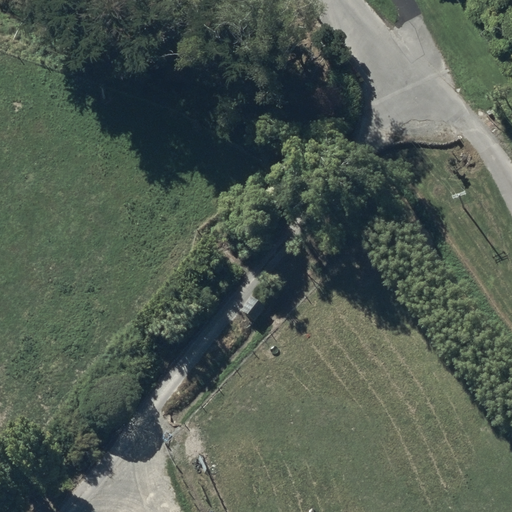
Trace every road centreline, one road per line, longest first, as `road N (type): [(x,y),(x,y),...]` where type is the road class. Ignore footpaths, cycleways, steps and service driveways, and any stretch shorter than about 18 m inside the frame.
road 1 (track): [(423,84),(481,137),(511,186)]
road 2 (unclassified): [(337,0),(423,84)]
